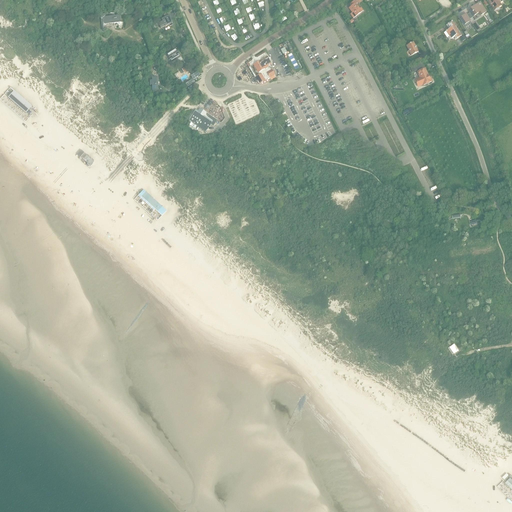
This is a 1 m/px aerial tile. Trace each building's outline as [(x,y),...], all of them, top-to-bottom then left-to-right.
[(361,8),(359,9),(356,4),(357,3),(355,0),(350,4),(352,6),(349,8),(352,13),(350,14),(353,19),(363,11),(361,8)] [(429,17),(437,14),(432,4),(436,3),(434,0),(433,0),(427,3),(428,5),(423,8),(424,11),(426,11),(429,17)] [(499,3),(504,0),(487,0),(496,12),(497,12),(498,12),(499,10),(500,9),(499,8),(501,6),(499,3)] [(479,13),(481,16),(486,12),(480,3),(468,11),(473,17),(479,13)] [(156,8),(160,14),(165,10),(161,4),(156,8)] [(120,16),(105,17),(105,16),(106,16),(106,14),(100,14),(102,29),(101,30),(100,31),(103,33),(103,32),(104,32),(103,24),(120,23),(120,16)] [(466,15),(460,18),(465,26),(465,25),(466,28),(470,25),(469,23),(471,21),(469,19),(470,19),(467,15),(466,16),(466,15)] [(170,27),(173,25),(172,23),(169,16),(161,19),(163,22),(159,24),(161,28),(169,25),(170,27)] [(456,40),(462,36),(452,22),(448,25),(448,24),(446,25),(449,30),(444,33),(449,40),(454,37),(456,40)] [(406,46),(411,56),(418,52),(413,42),(406,46)] [(174,49),(167,54),(171,61),(179,56),(174,49)] [(247,63),(249,66),(250,67),(253,74),(260,84),(264,81),(274,75),(272,70),(273,69),(272,68),(272,67),(270,63),(267,57),(265,53),(257,57),(255,58),(252,60),(250,61),(251,61),(247,63)] [(431,77),(429,78),(425,68),(417,72),(422,82),(420,83),(422,86),(433,82),(431,77)] [(197,71),(190,76),(193,79),(200,75),(197,71)] [(155,92),(158,92),(158,78),(153,78),(152,81),(150,81),(150,86),(152,86),(152,88),(155,89),(155,92)] [(13,92),(8,98),(26,113),(32,106),(11,87),(10,88),(13,92)] [(196,110),(189,121),(201,129),(206,132),(210,125),(213,126),(217,120),(200,109),(198,112),(196,110)] [(87,155),(83,159),(87,163),(86,164),(89,166),(94,161),(87,155)] [(139,195),(162,216),(166,211),(143,190),(139,195)] [(453,356),(460,351),(456,344),(454,345),(454,344),(451,346),(450,346),(447,348),(451,354),(452,354),(453,356)] [(505,474),(502,478),(504,480),(507,476),(510,479),(506,482),(505,484),(511,490),(511,476),(510,474),(508,476),(506,473),(505,474)]
